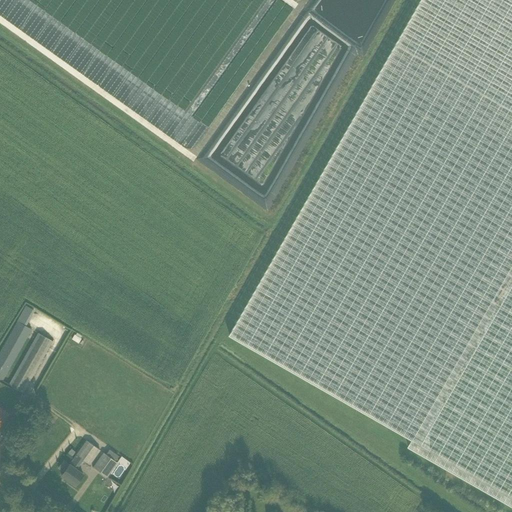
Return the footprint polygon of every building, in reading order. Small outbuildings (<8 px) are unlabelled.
[(0,0),(0,23),(197,144),(218,109),(221,74),(211,90),(188,76),(189,60),(194,60),(151,9),(148,12),(148,0),(0,0)] [(511,0),(420,0),(229,335),(412,440),(408,447),(511,506),(511,0)] [(30,328),(25,325),(16,320),(0,348),(0,380),(1,381),(11,363),(30,328)] [(38,333),(8,385),(22,393),(52,341),(38,333)] [(74,335),(72,339),(78,343),(81,339),(80,338),(81,336),(77,333),(75,335),(74,335)] [(30,399),(20,394),(16,402),(26,407),(30,399)] [(63,461),(58,468),(64,472),(61,475),(75,486),(83,475),(75,469),(77,465),(79,466),(83,460),(89,465),(95,457),(100,450),(86,440),(69,465),(63,461)] [(102,452),(93,467),(107,477),(117,463),(102,452)]
